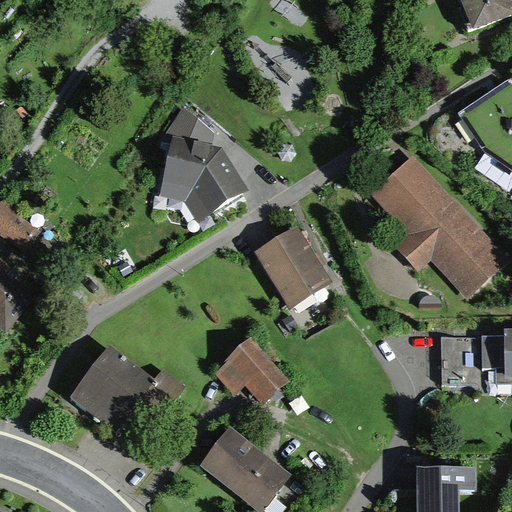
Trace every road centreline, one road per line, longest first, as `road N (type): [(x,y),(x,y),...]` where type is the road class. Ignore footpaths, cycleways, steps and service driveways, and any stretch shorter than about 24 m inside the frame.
road 1 (residential): [(393,137),(101,312),(14,428),(3,456)]
road 2 (residential): [(0,180),(111,35),(150,0)]
road 3 (residential): [(353,511),(392,459),(406,416),(404,374),(389,344)]
